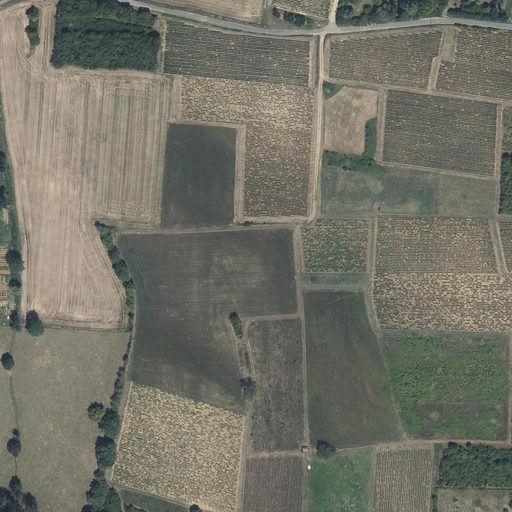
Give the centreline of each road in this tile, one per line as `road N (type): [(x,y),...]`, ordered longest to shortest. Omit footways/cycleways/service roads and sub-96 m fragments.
road 1 (track): [(336,0),(320,43),(313,216),(296,232),(300,309),(247,324),(254,382),(237,511)]
road 2 (residential): [(511,29),(438,20),(269,31),(112,0)]
road 3 (track): [(511,102),(499,100),(496,215),(313,216)]
road 4 (track): [(300,309),(309,453),(244,456)]
road 5 (track): [(499,100),(320,80)]
